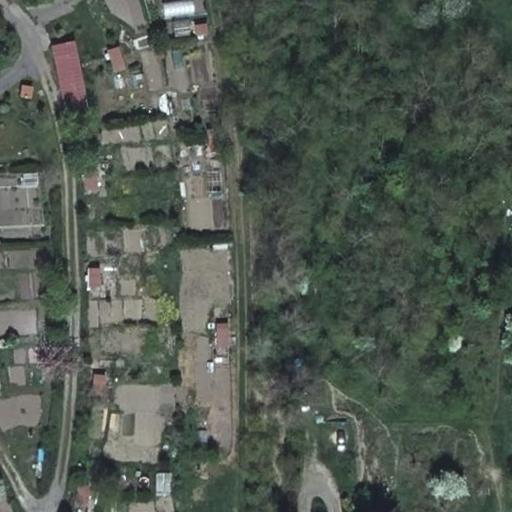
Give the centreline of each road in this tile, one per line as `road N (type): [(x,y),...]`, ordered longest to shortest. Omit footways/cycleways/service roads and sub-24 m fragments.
road 1 (track): [(239,511),(230,174),(208,0)]
road 2 (track): [(52,511),(77,314),(77,195)]
road 3 (track): [(77,195),(35,47)]
